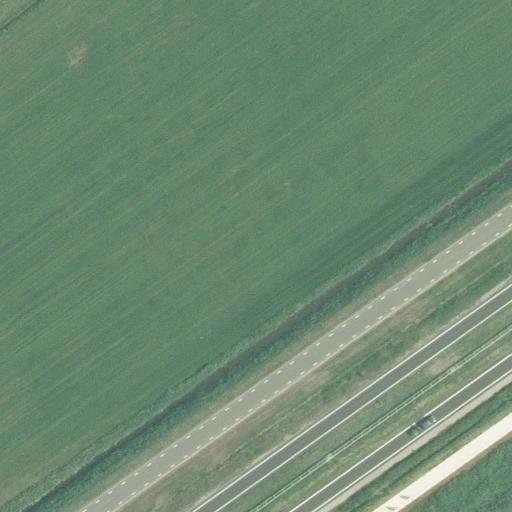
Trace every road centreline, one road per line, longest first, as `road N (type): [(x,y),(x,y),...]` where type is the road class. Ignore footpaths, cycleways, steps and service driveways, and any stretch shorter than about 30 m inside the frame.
road 1 (unclassified): [(511,213),(94,511)]
road 2 (trunk): [(511,289),(199,511)]
road 3 (trunk): [(299,511),(511,359)]
